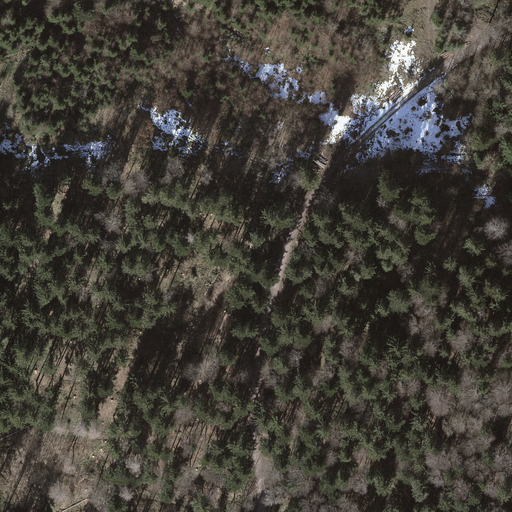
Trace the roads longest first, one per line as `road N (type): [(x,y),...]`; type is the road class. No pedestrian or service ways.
road 1 (track): [(263,511),(253,395),(258,337),(294,224)]
road 2 (track): [(304,204),(452,60),(511,35)]
